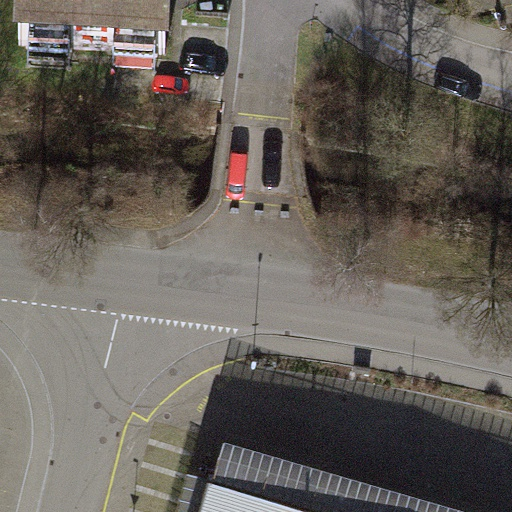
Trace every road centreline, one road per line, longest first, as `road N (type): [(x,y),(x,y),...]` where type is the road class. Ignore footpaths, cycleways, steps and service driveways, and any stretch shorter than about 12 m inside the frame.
road 1 (residential): [(0,266),(377,315),(511,342)]
road 2 (residential): [(330,0),(438,66),(511,88)]
